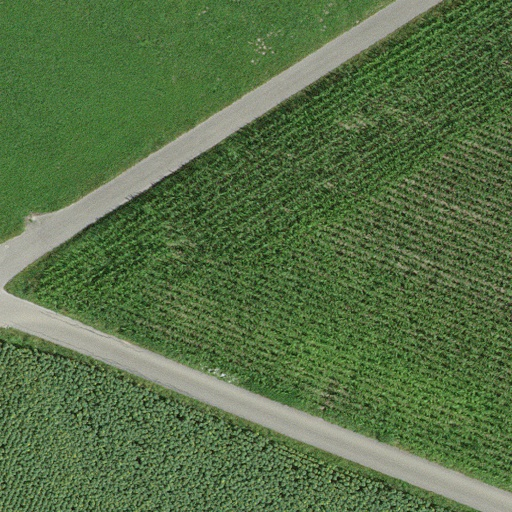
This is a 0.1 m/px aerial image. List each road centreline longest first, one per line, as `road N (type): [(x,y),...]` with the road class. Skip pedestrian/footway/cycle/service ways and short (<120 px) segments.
road 1 (unclassified): [(443,0),(7,272),(0,287)]
road 2 (unclassified): [(492,511),(0,318)]
